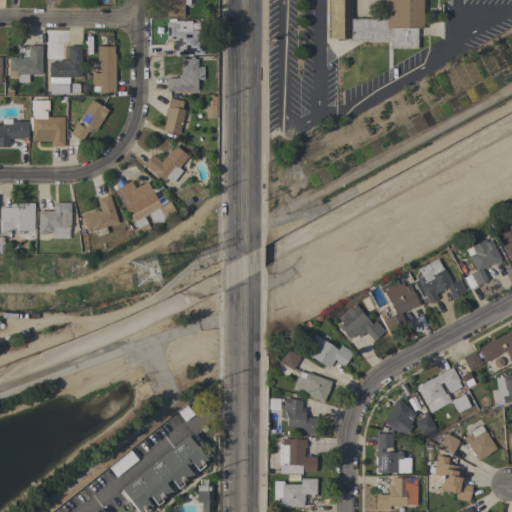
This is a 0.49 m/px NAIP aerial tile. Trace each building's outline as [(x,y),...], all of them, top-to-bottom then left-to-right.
[(189,0),(189,4),(183,4),(183,17),(166,17),(166,0),(189,0)] [(421,0),(421,28),(416,28),(416,49),(389,48),(389,41),(344,40),(344,38),(329,38),(329,0),(352,0),(352,19),(386,19),(386,0),(421,0)] [(173,40),(165,40),(165,19),(175,19),(175,20),(191,20),(191,30),(202,30),(202,54),(173,54),(173,40)] [(41,75),(28,75),(28,83),(17,83),(17,77),(8,77),(8,57),(18,57),(18,47),(28,47),(28,46),(41,46),(41,75)] [(49,77),(48,77),(48,63),(56,63),(56,61),(64,61),(64,58),(67,58),(67,46),(81,46),(81,77),(68,77),(68,83),(49,83),(49,77)] [(113,46),(113,52),(115,52),(114,92),(99,92),(99,86),(91,86),(91,73),(99,73),(99,63),(96,63),(96,46),(113,46)] [(196,67),(202,67),(202,79),(197,79),(197,91),(166,91),(166,78),(178,78),(178,75),(180,75),(180,67),(182,67),(182,59),(196,59),(196,67)] [(68,85),(68,96),(49,96),(49,85),(68,85)] [(215,118),(205,118),(205,106),(209,107),(209,105),(210,105),(210,96),(216,96),(215,118)] [(178,134),(162,131),(165,117),(164,116),(168,98),(182,101),(180,109),(184,110),(178,134)] [(63,147),(50,147),(50,141),(31,141),(31,131),(28,131),(28,117),(31,117),(31,110),(30,110),(30,100),(48,100),(48,111),(46,111),(46,117),(63,117),(63,147)] [(91,100),(107,110),(102,118),(103,118),(95,131),(91,129),(89,132),(87,131),(81,142),(69,134),(76,123),(81,127),(83,123),(78,120),(91,100)] [(28,122),(27,138),(20,138),(20,139),(9,139),(9,147),(0,147),(0,125),(1,125),(1,124),(11,124),(11,122),(28,122)] [(178,168),(181,171),(171,183),(166,179),(164,182),(142,165),(151,154),(160,162),(169,151),(170,151),(174,146),(187,156),(178,168)] [(142,218),(138,210),(128,216),(114,190),(130,181),(134,188),(146,182),(159,205),(168,201),(173,211),(161,218),(156,210),(142,218)] [(118,223),(94,231),(92,227),(85,229),(81,215),(97,210),(97,212),(100,211),(96,199),(98,199),(98,198),(107,195),(107,196),(109,195),(118,223)] [(32,203),(32,231),(8,231),(8,234),(0,234),(0,208),(7,208),(7,203),(32,203)] [(53,211),(53,203),(70,203),(70,228),(68,228),(68,239),(51,238),(51,232),(47,232),(47,235),(38,234),(38,211),(53,211)] [(511,266),(496,237),(511,228),(511,266)] [(500,259),(499,260),(500,261),(493,265),(492,263),(481,269),(487,279),(476,285),(470,274),(476,270),(470,259),(469,260),(468,258),(469,257),(468,256),(473,254),(470,247),(484,239),(486,242),(490,240),(500,259)] [(451,283),(459,279),(465,292),(452,299),(446,288),(434,294),(437,299),(428,303),(423,293),(424,292),(420,284),(419,285),(416,279),(422,276),(417,269),(436,259),(442,269),(443,269),(451,283)] [(458,268),(464,264),(475,285),(470,289),(458,268)] [(401,282),(404,287),(409,284),(412,289),(411,290),(419,305),(412,309),(411,307),(400,313),(406,324),(388,333),(373,305),(380,302),(386,314),(384,315),(386,319),(395,314),(383,292),(401,282)] [(361,312),(361,313),(371,324),(375,321),(384,331),(378,336),(379,337),(375,340),(375,339),(373,341),(365,332),(358,337),(355,334),(348,339),(337,327),(341,324),(336,318),(353,303),(354,304),(361,312)] [(477,349),(511,330),(511,360),(510,362),(505,352),(485,362),(477,349)] [(337,350),(340,345),(353,353),(344,366),(334,360),(328,369),(311,358),(302,352),(314,335),(337,350)] [(292,371),(291,370),(287,377),(275,370),(279,363),(278,363),(286,349),(300,357),(292,371)] [(461,358),(473,351),(481,364),(469,371),(461,358)] [(418,391),(417,391),(414,387),(420,384),(451,367),(454,372),(456,371),(461,379),(458,380),(459,381),(458,382),(460,387),(449,393),(446,388),(445,389),(442,383),(439,384),(444,394),(446,393),(450,402),(429,413),(418,391)] [(331,382),(329,386),(326,394),(325,397),(323,403),(318,401),(319,401),(304,395),(304,394),(292,389),(299,371),(306,374),(306,373),(331,382)] [(467,371),(470,377),(469,377),(473,383),(466,387),(460,375),(467,371)] [(511,374),(511,401),(495,405),(492,392),(497,391),(495,379),(502,378),(502,376),(511,374)] [(469,407),(457,413),(455,409),(454,410),(452,405),(453,405),(450,400),(454,398),(454,399),(463,394),(469,407)] [(301,408),(304,408),(304,418),(317,419),(316,434),(302,433),(302,428),(285,427),(286,418),(280,417),(280,405),(283,405),(284,398),(290,399),(290,400),(301,401),(301,408)] [(415,413),(411,419),(407,417),(407,418),(412,421),(410,424),(411,425),(406,434),(394,431),(388,427),(386,430),(383,428),(386,425),(382,422),(393,407),(391,406),(396,400),(397,401),(398,400),(415,413)] [(427,415),(435,428),(432,430),(434,434),(430,437),(429,434),(428,435),(427,433),(421,436),(414,422),(427,415)] [(495,449),(488,454),(481,459),(481,458),(477,461),(462,438),(468,434),(468,433),(480,425),(495,449)] [(457,440),(458,442),(451,454),(437,447),(445,433),(457,440)] [(391,453),(396,453),(396,452),(402,452),(402,459),(406,459),(406,473),(395,473),(395,474),(391,474),(391,473),(380,473),(380,474),(375,474),(375,468),(375,465),(374,463),(374,461),(375,458),(376,456),(376,434),(391,434),(391,453)] [(186,436),(205,460),(202,463),(204,466),(197,471),(190,462),(185,467),(192,476),(184,482),(183,480),(181,483),(182,485),(177,489),(169,479),(164,483),(171,492),(163,498),(162,497),(160,499),(162,501),(156,506),(148,496),(144,499),(151,508),(146,511),(144,511),(143,511),(141,511),(136,511),(119,490),(186,436)] [(281,445),(281,439),(288,439),(305,439),(305,448),(303,448),(303,449),(304,449),(304,454),(303,454),(303,457),(315,457),(315,472),(301,472),(301,466),(296,466),(296,465),(278,465),(278,445),(281,445)] [(116,477),(108,468),(129,450),(137,460),(116,477)] [(446,464),(462,467),(461,473),(459,484),(471,486),(468,502),(454,499),(456,493),(439,490),(442,476),(433,475),(437,456),(448,458),(446,464)] [(416,505),(405,505),(405,506),(390,506),(390,511),(375,510),(375,495),(387,495),(388,486),(392,486),(392,478),(403,478),(409,478),(409,484),(416,485),(416,505)] [(300,485),(300,479),(315,479),(315,494),(303,494),(303,502),(302,502),(302,506),(276,506),(276,500),(273,500),(273,481),(283,481),(283,484),(300,485)] [(206,485),(206,486),(209,486),(209,491),(206,491),(206,511),(200,511),(200,503),(195,503),(195,491),(196,491),(196,485),(206,485)]
